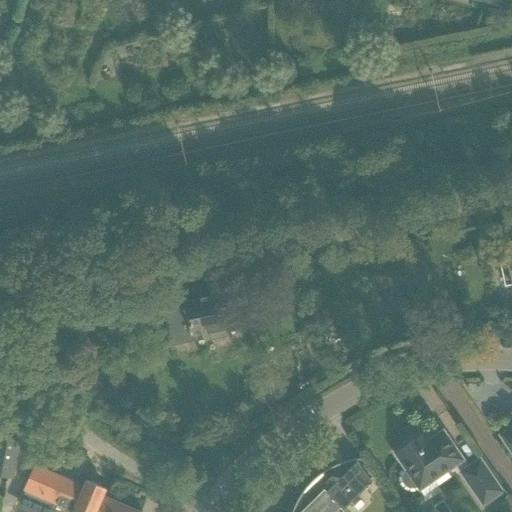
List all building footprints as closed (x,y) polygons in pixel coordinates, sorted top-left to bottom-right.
[(511,254),(507,256),(508,263),(501,265),(505,285),(511,283),(511,254)] [(185,306),(164,310),(171,344),(191,340),(190,334),(208,331),(209,339),(227,336),(225,327),(252,322),(248,297),(235,300),(234,296),(231,297),(231,293),(184,302),(185,306)] [(300,344),(313,342),(310,329),(298,331),(300,344)] [(272,379),(259,383),(265,403),(279,399),(272,379)] [(511,426),(499,435),(511,453),(511,426)] [(463,460),(443,430),(428,440),(424,433),(394,454),(406,471),(404,472),(402,476),(402,481),(405,485),(409,487),(414,487),(416,486),(419,490),(433,480),(463,460)] [(0,473),(11,475),(18,439),(0,436),(0,473)] [(342,511),(371,482),(356,460),(361,459),(361,458),(356,459),(352,460),(348,461),(343,462),(346,465),(342,470),(337,464),(333,466),(328,469),(324,471),(320,474),(316,477),(312,480),(308,484),(305,488),(302,492),(299,496),(297,501),(294,505),(292,510),(291,511),(292,511),(294,507),(298,511),(342,511)] [(482,505),(502,492),(480,459),(460,472),(482,505)] [(18,504),(37,511),(51,511),(52,511),(56,503),(66,479),(35,466),(24,489),(18,504)] [(83,486),(66,479),(56,503),(52,511),(54,511),(94,511),(101,496),(102,496),(105,489),(86,481),(83,486)] [(94,511),(139,511),(102,496),(101,496),(94,511)]
